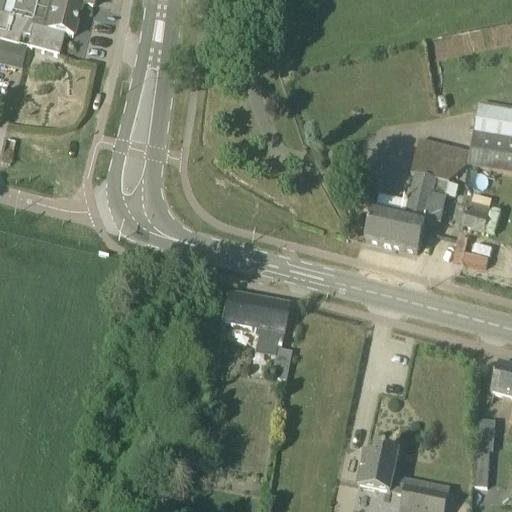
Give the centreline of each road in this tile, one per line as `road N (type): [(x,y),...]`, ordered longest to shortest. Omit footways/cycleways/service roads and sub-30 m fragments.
road 1 (secondary): [(511,330),(166,239),(133,206)]
road 2 (secondary): [(133,206),(163,0)]
road 3 (unclassified): [(133,206),(70,212),(0,194)]
